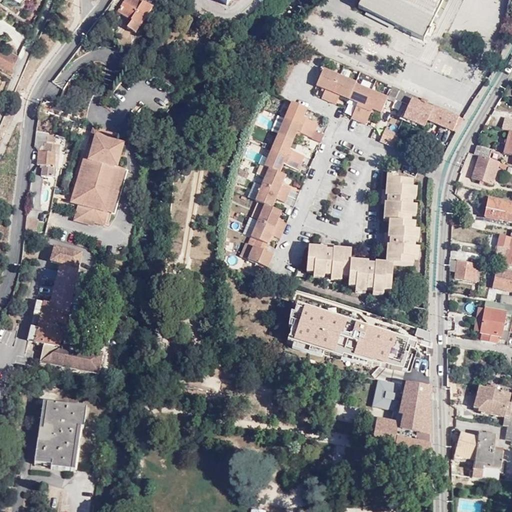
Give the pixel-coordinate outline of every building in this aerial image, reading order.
[(131,22),(139,28),(151,10),(136,0),(125,0),(117,12),(131,22)] [(360,0),(356,8),(422,41),(443,0),(360,0)] [(135,35),(139,28),(131,22),(127,29),(135,35)] [(0,64),(10,70),(16,57),(0,49),(0,64)] [(340,75),(324,68),(316,85),(327,89),(322,99),(329,102),(340,75)] [(355,84),(356,82),(340,75),(329,102),(336,105),(341,95),(349,99),(355,84)] [(371,91),(355,84),(349,99),(358,103),(351,119),(358,122),(371,91)] [(427,102),(392,87),(387,98),(386,101),(393,104),(394,100),(396,96),(410,103),(408,107),(403,120),(423,129),(427,122),(452,132),(458,119),(432,107),(430,110),(425,107),(427,102)] [(387,98),(371,91),(358,122),(366,125),(373,109),(380,113),(386,101),(387,98)] [(394,100),(408,107),(410,103),(396,96),(394,100)] [(307,108),(293,102),(285,119),(315,132),(318,124),(303,118),(307,108)] [(285,119),(279,116),(272,132),(278,135),(285,119)] [(315,132),(285,119),(278,135),(293,141),(297,132),(312,138),(315,132)] [(461,120),(458,119),(452,132),(454,133),(461,120)] [(511,121),(504,119),(501,130),(511,132),(511,121)] [(96,136),(114,141),(115,135),(92,129),(89,141),(93,143),(96,136)] [(394,149),(396,149),(401,137),(383,130),(379,142),(394,149)] [(325,136),(315,132),(312,138),(311,140),(321,143),(325,136)] [(511,133),(508,132),(503,154),(511,156),(511,133)] [(56,137),(37,133),(35,148),(39,152),(37,166),(43,166),(42,177),(54,178),(56,154),(60,154),(61,146),(46,144),(47,141),(55,142),(56,137)] [(293,141),(278,135),(271,151),(301,163),(304,157),(289,150),(293,141)] [(115,215),(122,190),(127,170),(117,167),(123,144),(114,141),(96,136),(93,143),(88,160),(84,158),(78,180),(72,203),(80,205),(75,220),(84,224),(85,220),(95,223),(104,226),(108,213),(115,215)] [(476,146),(473,154),(488,159),(490,151),(476,146)] [(301,163),(271,151),(264,167),(270,169),(279,173),(283,164),(298,171),(301,163)] [(498,164),(477,157),(470,179),(491,187),(498,164)] [(261,165),(257,174),(265,178),(270,169),(264,167),(261,165)] [(249,174),(239,169),(238,174),(247,178),(249,174)] [(279,173),(270,169),(262,185),(287,196),(291,188),(282,184),(285,176),(279,173)] [(320,257),(321,249),(308,248),(306,273),(313,274),(313,278),(323,280),(324,274),(330,275),(330,280),(341,281),(342,276),(348,277),(348,287),(355,287),(355,293),(365,294),(365,291),(372,291),(372,296),(382,297),(383,292),(390,293),(392,266),(413,267),(413,260),(418,260),(419,250),(414,250),(415,242),(418,242),(419,232),(414,232),(415,224),(410,224),(411,216),(415,216),(416,206),(412,206),(412,199),(415,200),(416,188),(412,188),(413,181),(397,180),(397,176),(387,176),(386,191),(394,192),(393,197),(382,196),(381,204),(384,204),(382,222),(388,222),(387,235),(395,235),(395,240),(383,239),(382,248),(385,248),(385,266),(374,265),(374,261),(368,261),(366,272),(361,272),(361,264),(350,262),(351,252),(333,250),(333,246),(326,246),(325,257),(320,257)] [(287,196),(262,185),(255,201),(265,205),(272,208),(276,199),(284,202),(287,196)] [(483,218),(511,225),(511,222),(511,204),(487,199),(483,218)] [(272,208),(265,205),(258,221),(283,232),(286,224),(278,221),(281,212),(272,208)] [(249,218),(242,234),(250,237),(258,221),(249,218)] [(510,230),(511,225),(483,218),(481,223),(510,230)] [(33,232),(36,221),(28,219),(24,229),(33,232)] [(258,221),(250,237),(267,245),(271,236),(279,239),(283,232),(258,221)] [(511,238),(507,237),(499,235),(496,250),(501,251),(498,262),(507,265),(511,266),(511,238)] [(240,257),(267,269),(270,262),(268,261),(271,255),(266,252),(269,245),(267,245),(250,237),(247,244),(246,244),(240,257)] [(57,344),(59,345),(81,255),(53,248),(50,263),(60,265),(50,307),(36,303),(33,316),(40,318),(37,330),(30,328),(26,341),(39,344),(43,345),(56,349),(57,344)] [(477,255),(462,252),(461,259),(476,261),(477,255)] [(457,273),(459,261),(450,260),(449,271),(457,273)] [(459,261),(457,273),(455,280),(479,284),(483,265),(459,261)] [(511,271),(496,268),(491,288),(509,293),(510,291),(511,291),(511,271)] [(511,298),(500,296),(499,304),(511,306),(511,298)] [(482,334),(481,342),(497,344),(498,338),(506,339),(507,332),(502,331),(505,315),(511,316),(511,306),(499,304),(486,302),(484,309),(480,334),(482,334)] [(473,333),(480,334),(484,309),(477,308),(473,333)] [(58,348),(59,345),(57,344),(56,349),(43,345),(39,363),(96,378),(101,356),(64,347),(62,349),(58,348)] [(429,391),(401,386),(377,381),(374,398),(398,403),(396,414),(394,429),(377,426),(374,450),(390,452),(390,449),(430,455),(429,391)] [(511,401),(511,404),(509,404),(511,394),(495,391),(496,387),(487,385),(487,389),(480,387),(474,408),(479,409),(479,411),(506,418),(504,426),(509,427),(511,427),(511,401)] [(77,428),(80,429),(82,429),(85,408),(42,402),(40,422),(43,422),(42,430),(39,429),(34,460),(50,463),(50,466),(50,468),(70,472),(77,428)] [(74,472),(80,429),(77,428),(70,472),(74,472)] [(493,435),(486,434),(478,433),(478,437),(462,432),(459,444),(457,450),(455,458),(465,461),(466,461),(467,459),(474,462),(474,470),(483,471),(483,467),(501,470),(503,453),(494,452),(495,446),(496,436),(493,435)]
